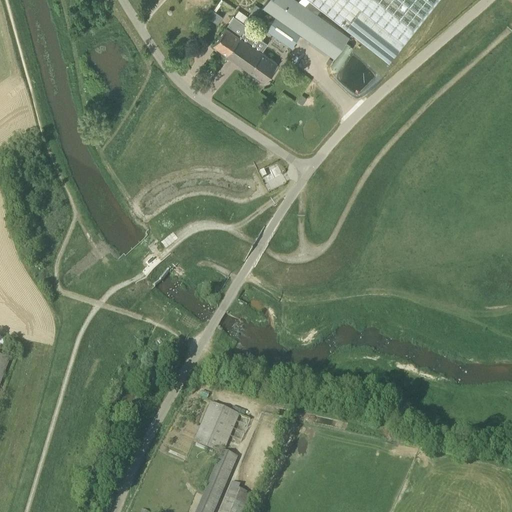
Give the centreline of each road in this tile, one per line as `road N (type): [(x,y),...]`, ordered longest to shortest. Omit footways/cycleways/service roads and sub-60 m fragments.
road 1 (unclassified): [(114,511),(188,368),(307,173)]
road 2 (unclassified): [(307,173),(192,97),(121,0)]
road 3 (unclassified): [(307,173),(351,122),(491,0)]
road 4 (track): [(125,287),(170,235),(199,225),(237,227),(307,173)]
